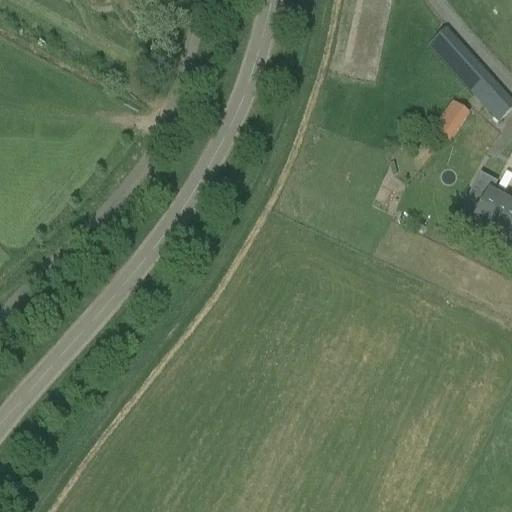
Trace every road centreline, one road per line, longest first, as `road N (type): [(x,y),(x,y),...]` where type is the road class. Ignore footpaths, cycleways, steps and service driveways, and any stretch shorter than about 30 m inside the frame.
road 1 (tertiary): [(0,420),(134,264),(215,153),(270,0)]
road 2 (unclassified): [(0,319),(130,184),(171,108),(202,0)]
